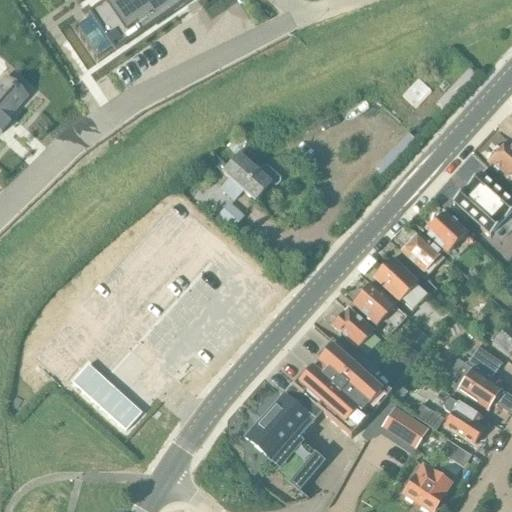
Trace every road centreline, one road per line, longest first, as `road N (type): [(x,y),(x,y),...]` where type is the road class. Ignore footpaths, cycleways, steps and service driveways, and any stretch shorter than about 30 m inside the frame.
road 1 (tertiary): [(162,481),(242,374),(511,74)]
road 2 (unknown): [(290,16),(260,20),(155,71)]
